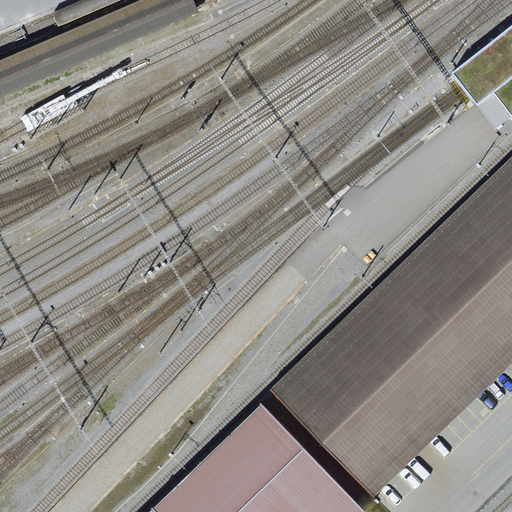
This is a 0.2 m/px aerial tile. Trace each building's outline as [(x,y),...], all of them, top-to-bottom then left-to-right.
[(0,96),(198,11),(193,0),(138,0),(0,59),(0,96)] [(511,25),(451,73),(462,88),(475,105),(492,92),(511,116),(511,115),(511,25)] [(511,116),(492,92),(475,105),(494,129),(511,116)] [(511,344),(511,174),(280,399),(365,486),(511,344)] [(264,407),(157,511),(357,511),(363,507),(264,407)]
